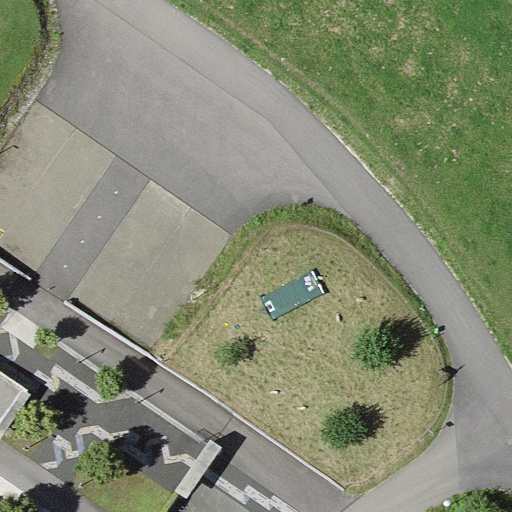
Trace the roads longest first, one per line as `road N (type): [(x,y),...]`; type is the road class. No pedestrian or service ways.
road 1 (residential): [(503,405),(412,254),(303,130),(123,0)]
road 2 (residential): [(383,511),(503,405)]
